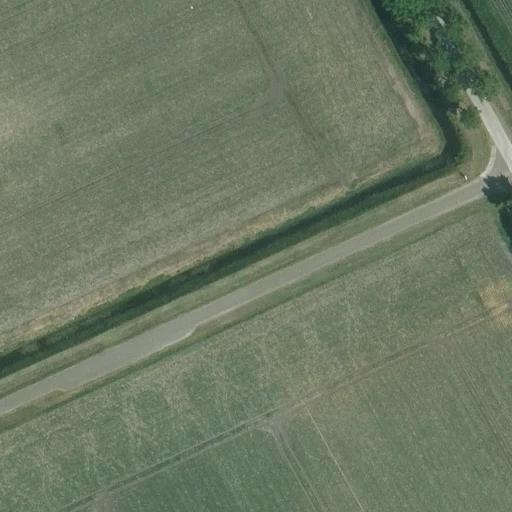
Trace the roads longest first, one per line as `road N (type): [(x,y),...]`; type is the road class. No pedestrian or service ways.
road 1 (unclassified): [(0,407),(511,171)]
road 2 (unclassified): [(511,154),(430,0)]
